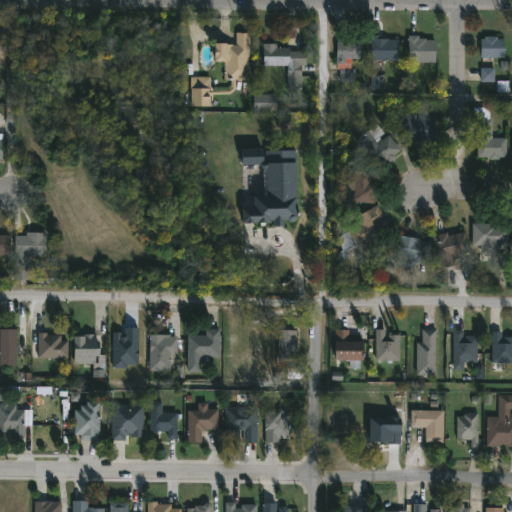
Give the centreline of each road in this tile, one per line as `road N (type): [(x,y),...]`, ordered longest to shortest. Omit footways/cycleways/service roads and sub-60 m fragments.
road 1 (residential): [(511,306),(0,297)]
road 2 (residential): [(511,480),(0,471)]
road 3 (residential): [(324,2),(328,204),(318,511)]
road 4 (residential): [(511,2),(109,0)]
road 5 (residential): [(461,3),(459,192)]
